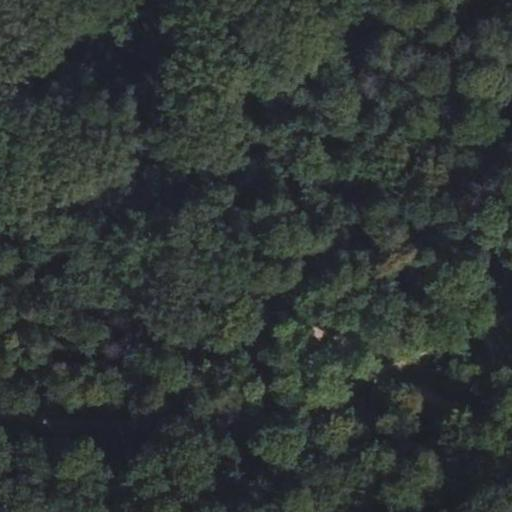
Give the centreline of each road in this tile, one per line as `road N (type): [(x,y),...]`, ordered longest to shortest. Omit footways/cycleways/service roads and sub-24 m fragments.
road 1 (track): [(0,158),(511,437)]
road 2 (track): [(511,317),(264,423),(156,430),(0,414)]
road 3 (track): [(113,0),(0,123)]
